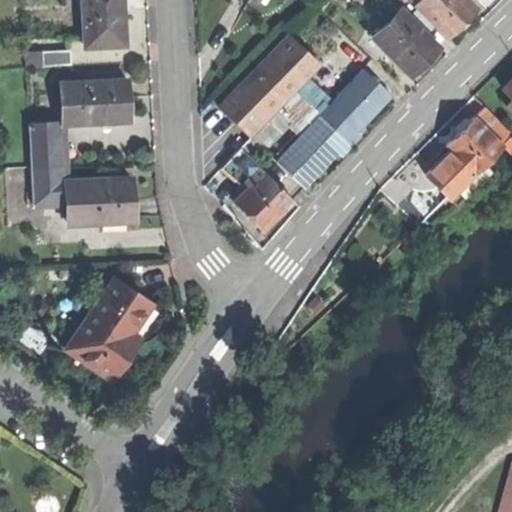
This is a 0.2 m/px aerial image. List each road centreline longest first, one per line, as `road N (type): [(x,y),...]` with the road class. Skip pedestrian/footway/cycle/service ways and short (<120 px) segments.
road 1 (tertiary): [(247,305),(355,175),(511,17)]
road 2 (residential): [(169,0),(179,175),(195,236),(247,305)]
road 3 (tertiary): [(136,469),(247,305)]
road 4 (residential): [(136,469),(26,403)]
